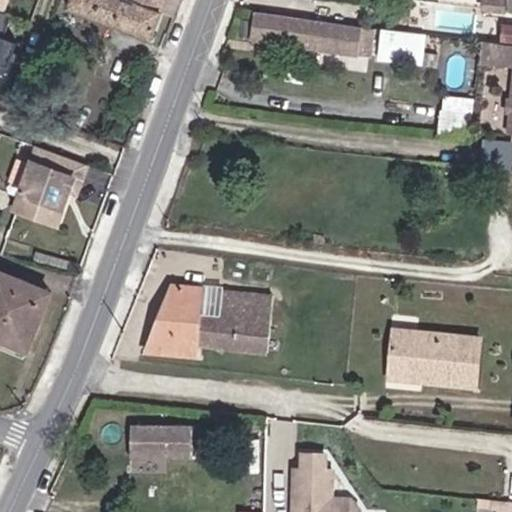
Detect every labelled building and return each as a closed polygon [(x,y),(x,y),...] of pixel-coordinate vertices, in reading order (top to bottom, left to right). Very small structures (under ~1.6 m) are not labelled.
[(0,0),(0,15),(4,16),(9,0),(0,0)] [(151,44),(167,0),(73,0),(69,13),(151,44)] [(481,0),(482,10),(508,11),(508,0),(481,0)] [(362,26),(255,12),(252,40),(358,55),(362,28),(362,26)] [(0,55),(13,20),(4,16),(0,15),(0,55)] [(511,43),(511,24),(467,20),(465,39),(484,40),(511,43)] [(371,57),(374,29),(362,28),(358,55),(371,57)] [(511,43),(484,40),(481,60),(510,63),(511,62),(511,43)] [(0,84),(15,90),(25,61),(7,54),(0,73),(0,84)] [(511,97),(502,96),(501,109),(511,109),(511,97)] [(471,137),(474,114),(443,110),(440,134),(471,137)] [(511,167),(511,160),(511,138),(484,136),(481,165),(511,167)] [(59,226),(72,191),(76,179),(83,182),(88,166),(39,149),(18,212),(59,226)] [(79,194),(83,182),(76,179),(72,191),(79,194)] [(72,269),(74,263),(48,257),(40,254),(38,260),(72,269)] [(0,344),(26,355),(51,299),(0,278),(0,344)] [(267,354),(273,296),(174,284),(147,350),(198,355),(199,346),(267,354)] [(419,377),(476,384),(482,340),(401,331),(395,381),(419,383),(419,377)] [(488,385),(491,366),(479,365),(476,384),(488,385)] [(193,460),(195,426),(132,423),(130,457),(193,460)] [(332,445),(309,444),(308,460),(300,459),(298,501),(303,501),(301,511),(365,511),(366,501),(357,491),(338,490),(339,462),(332,461),(333,447),(332,445)]
